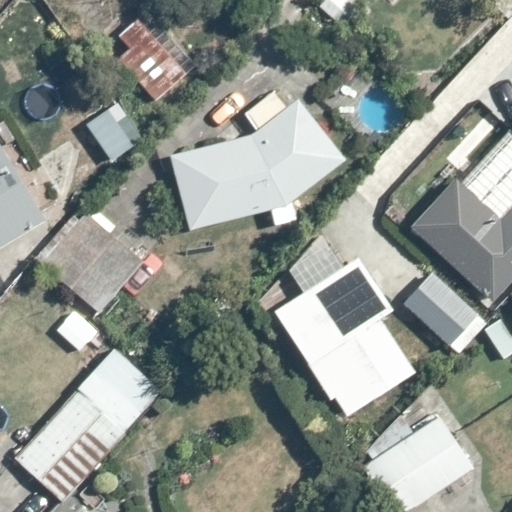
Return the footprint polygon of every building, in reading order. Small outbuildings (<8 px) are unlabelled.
[(135,49),(122,65),(166,102),(203,59),(165,26),(160,32),(142,16),(123,39),(135,49)] [(263,133),(176,160),(190,232),(272,216),(273,226),(304,220),(300,201),(356,169),(308,102),(292,109),(277,90),(247,114),(263,133)] [(511,122),(410,227),(488,304),(511,279),(511,122)] [(0,243),(49,213),(0,131),(0,243)] [(147,257),(88,212),(45,268),(103,313),(147,257)] [(398,309),(367,259),(280,312),(337,404),(344,400),(355,418),(422,377),(385,317),(398,309)] [(494,315),(437,266),(406,302),(463,351),(494,315)] [(174,395),(118,346),(17,460),(72,509),(174,395)] [(412,511),(483,468),(452,419),(369,472),(394,511),(412,511)]
